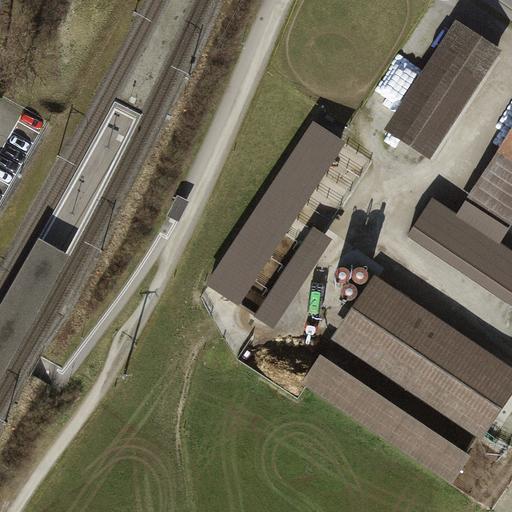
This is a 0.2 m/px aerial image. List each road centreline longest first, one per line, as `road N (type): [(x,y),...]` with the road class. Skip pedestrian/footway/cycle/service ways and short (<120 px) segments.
road 1 (track): [(288,0),(147,306),(98,393),(14,511)]
road 2 (track): [(511,355),(387,266),(379,241),(469,152),(511,93)]
